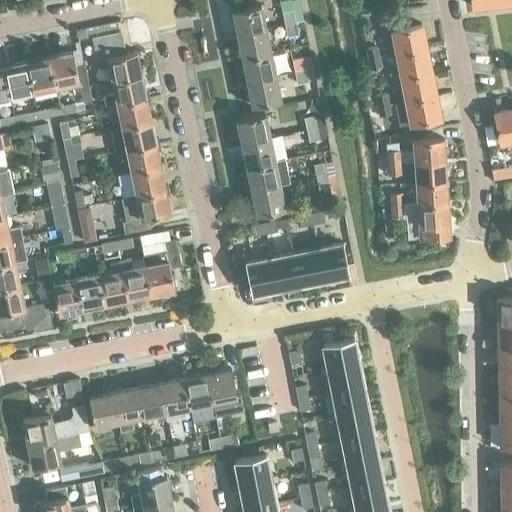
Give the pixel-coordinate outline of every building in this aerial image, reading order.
[(290,0),(281,0),(280,0),(283,12),(285,20),(285,23),(295,21),(294,18),(292,10),(293,10),(290,0)] [(261,4),(232,10),(236,30),(237,34),(266,28),(265,24),(261,4)] [(295,21),(285,23),(288,36),(297,34),(295,21)] [(421,22),(392,28),(397,52),(426,47),(421,22)] [(77,28),(79,38),(89,36),(87,26),(77,28)] [(266,28),(237,34),(242,57),(271,51),(271,49),(266,28)] [(112,79),(142,73),(137,50),(125,52),(121,30),(93,35),(99,60),(104,59),(109,65),(112,79)] [(378,46),(367,48),(369,59),(380,56),(378,46)] [(426,47),(397,52),(402,76),(431,71),(426,47)] [(73,51),(50,56),(56,86),(80,81),(73,51)] [(271,51),(242,57),(247,80),(276,74),(271,51)] [(33,91),(56,86),(50,56),(27,61),(33,91)] [(380,56),(369,59),(371,69),(382,67),(380,56)] [(295,70),(305,68),(303,57),(292,59),(295,70)] [(10,96),(33,91),(27,61),(4,66),(10,96)] [(0,66),(0,98),(10,96),(4,66),(0,66)] [(305,68),(307,81),(315,80),(313,67),(305,68)] [(307,81),(305,68),(295,70),(298,83),(307,81)] [(431,71),(402,76),(407,100),(435,95),(431,71)] [(105,105),(117,103),(117,102),(147,96),(142,73),(112,79),(115,92),(103,95),(105,105)] [(281,99),(276,74),(247,80),(252,106),(281,99)] [(80,86),(83,100),(84,103),(92,101),(88,85),(80,86)] [(387,93),(376,95),(378,105),(389,103),(387,93)] [(435,95),(407,100),(412,124),(440,119),(435,95)] [(117,103),(122,126),(152,119),(147,96),(117,102),(117,103)] [(84,103),(83,100),(60,105),(62,113),(85,109),(84,103)] [(389,103),(378,105),(379,115),(391,113),(389,103)] [(60,105),(37,110),(39,118),(62,113),(60,105)] [(499,142),(511,139),(511,108),(493,112),(499,142)] [(30,112),(14,115),(16,123),(39,118),(37,110),(30,112)] [(265,112),(236,119),(241,142),(270,136),(265,112)] [(322,113),(315,114),(317,127),(325,125),(322,113)] [(304,116),(306,129),(317,127),(315,114),(304,116)] [(0,125),(0,126),(16,123),(14,115),(0,117),(0,125)] [(156,142),(152,119),(122,126),(127,149),(156,142)] [(63,138),(71,137),(67,120),(59,122),(63,138)] [(46,124),(35,126),(36,133),(41,136),(48,135),(46,124)] [(320,139),(317,127),(306,129),(309,141),(320,139)] [(0,132),(0,168),(5,168),(0,145),(10,143),(7,131),(0,132)] [(241,142),(246,166),(275,160),(270,136),(241,142)] [(63,138),(64,145),(67,161),(75,159),(84,158),(80,141),(72,143),(71,137),(63,138)] [(406,149),(414,149),(415,160),(445,158),(443,137),(405,140),(406,149)] [(127,149),(131,172),(161,166),(156,142),(127,149)] [(511,148),(491,152),(495,175),(511,172),(511,148)] [(387,151),(388,163),(400,162),(399,150),(387,151)] [(55,157),(42,160),(47,183),(60,180),(55,157)] [(251,190),(280,184),(290,182),(285,158),(275,160),(246,166),(251,190)] [(415,160),(416,182),(446,180),(445,158),(415,160)] [(79,174),(75,159),(67,161),(71,176),(79,174)] [(314,164),(316,176),(335,173),(334,169),(326,170),(325,162),(314,164)] [(400,174),(400,162),(388,163),(388,175),(400,174)] [(131,172),(136,195),(166,189),(161,166),(131,172)] [(0,193),(1,193),(13,190),(8,167),(5,168),(0,168),(0,193)] [(341,201),(335,173),(316,176),(319,189),(330,186),(333,203),(341,201)] [(65,203),(60,180),(47,183),(51,206),(65,203)] [(447,201),(446,180),(416,182),(406,183),(407,191),(417,191),(417,202),(417,203),(447,201)] [(285,208),(280,184),(251,190),(256,214),(285,208)] [(77,207),(85,206),(82,189),(74,191),(77,207)] [(171,212),(166,189),(136,195),(141,217),(122,221),(125,233),(151,228),(149,216),(171,212)] [(390,192),(390,204),(403,203),(402,191),(390,192)] [(403,203),(390,204),(391,217),(403,216),(418,211),(420,238),(450,236),(447,201),(417,203),(417,202),(403,203)] [(61,227),(69,225),(65,203),(51,206),(56,228),(61,227)] [(323,211),(311,213),(313,224),(325,222),(323,211)] [(301,227),(313,224),(311,213),(298,216),(301,227)] [(8,227),(6,215),(0,216),(0,240),(22,235),(20,225),(8,227)] [(275,220),(263,223),(265,233),(278,231),(275,220)] [(253,236),(265,233),(263,223),(251,225),(253,236)] [(73,242),(69,225),(61,227),(64,243),(73,242)] [(168,230),(139,236),(143,255),(166,250),(164,241),(170,240),(168,230)] [(0,263),(15,260),(26,258),(22,235),(0,240),(0,263)] [(132,237),(116,240),(118,249),(134,246),(132,237)] [(143,255),(144,264),(145,264),(152,294),(175,289),(170,267),(181,265),(176,238),(170,240),(164,241),(166,250),(143,255)] [(103,252),(118,249),(116,240),(101,243),(103,252)] [(342,243),(318,248),(323,277),(347,272),(342,243)] [(88,255),(86,246),(70,250),(72,258),(88,255)] [(300,282),(323,277),(318,248),(294,253),(300,282)] [(294,253),(270,258),(276,287),(300,282),(294,253)] [(48,257),(34,260),(39,281),(52,278),(48,257)] [(252,291),(276,287),(270,258),(246,262),(252,291)] [(131,259),(121,261),(128,299),(136,297),(139,300),(150,298),(151,294),(152,294),(145,264),(144,264),(133,266),(131,259)] [(0,287),(20,284),(15,260),(0,263),(0,287)] [(112,270),(99,273),(105,303),(128,299),(121,261),(110,264),(112,270)] [(76,278),(82,308),(105,303),(99,273),(76,278)] [(53,288),(46,289),(50,309),(58,308),(58,313),(82,308),(76,278),(52,282),(53,288)] [(53,327),(48,302),(25,307),(20,284),(0,287),(0,327),(23,323),(29,330),(32,328),(35,330),(53,327)] [(511,296),(496,296),(497,321),(511,321),(511,296)] [(511,321),(497,321),(497,346),(511,345),(511,321)] [(353,338),(324,343),(329,367),(358,361),(353,338)] [(511,345),(497,346),(498,371),(511,370),(511,345)] [(301,361),(300,356),(299,349),(288,351),(291,363),(301,361)] [(329,367),(334,391),(363,385),(358,361),(329,367)] [(231,367),(207,372),(215,411),(216,415),(244,409),(241,394),(237,395),(231,367)] [(511,370),(498,371),(498,396),(511,395),(511,370)] [(207,372),(184,377),(189,406),(200,404),(202,414),(215,411),(207,372)] [(184,377),(159,382),(165,411),(167,421),(181,418),(179,408),(189,406),(184,377)] [(159,382),(136,387),(142,415),(165,411),(159,382)] [(295,386),(298,398),(308,396),(306,384),(295,386)] [(363,385),(334,391),(339,415),(367,409),(363,385)] [(136,387),(113,391),(119,420),(121,430),(133,428),(132,417),(142,415),(136,387)] [(113,391),(89,396),(95,425),(119,420),(113,391)] [(511,395),(498,396),(499,421),(511,420),(511,395)] [(311,408),(308,396),(298,398),(300,410),(311,408)] [(22,418),(27,443),(78,432),(80,431),(79,430),(90,428),(85,405),(73,407),(76,418),(53,423),(51,412),(22,418)] [(339,415),(343,439),(372,433),(367,409),(339,415)] [(511,420),(499,421),(499,446),(511,445),(511,420)] [(316,431),(304,433),(307,446),(318,444),(316,431)] [(81,445),(78,432),(27,443),(32,467),(61,461),(59,450),(81,445)] [(236,432),(220,436),(222,446),(239,443),(236,432)] [(372,433),(343,439),(348,462),(377,457),(372,433)] [(210,449),(222,446),(220,436),(208,438),(210,449)] [(185,444),(173,446),(175,456),(187,454),(185,444)] [(323,467),(318,444),(307,446),(311,469),(323,467)] [(161,449),(163,459),(175,456),(173,446),(161,449)] [(293,462),(304,459),(301,447),(291,449),(293,462)] [(138,453),(125,455),(128,466),(140,464),(138,453)] [(236,460),(241,484),(279,476),(277,464),(267,466),(265,454),(236,460)] [(101,472),(128,466),(125,455),(99,461),(101,472)] [(348,462),(353,486),(382,480),(377,457),(348,462)] [(61,480),(81,476),(101,472),(99,461),(88,463),(87,458),(58,464),(61,480)] [(511,461),(500,461),(500,486),(511,485),(511,461)] [(140,492),(131,494),(134,506),(172,498),(167,474),(162,475),(160,466),(136,471),(140,492)] [(279,477),(279,476),(241,484),(246,508),(275,502),(270,479),(279,477)] [(314,481),(317,493),(327,491),(325,479),(314,481)] [(355,496),(344,498),(346,511),(348,511),(358,510),(387,504),(382,480),(353,486),(355,496)] [(298,484),(300,497),(311,494),(309,482),(298,484)] [(51,490),(47,491),(49,498),(68,494),(66,485),(51,488),(51,490)] [(105,500),(115,498),(112,485),(102,487),(105,500)] [(511,485),(500,486),(501,511),(511,510),(511,485)] [(330,503),(327,491),(317,493),(319,505),(330,503)] [(99,511),(97,501),(86,503),(70,506),(68,494),(49,498),(37,501),(34,506),(35,511),(99,511)] [(313,507),(311,494),(300,497),(303,509),(313,507)] [(107,511),(119,509),(117,498),(115,498),(105,500),(107,511)] [(174,511),(172,498),(134,506),(134,511),(174,511)] [(276,511),(275,502),(246,508),(246,511),(276,511)]
